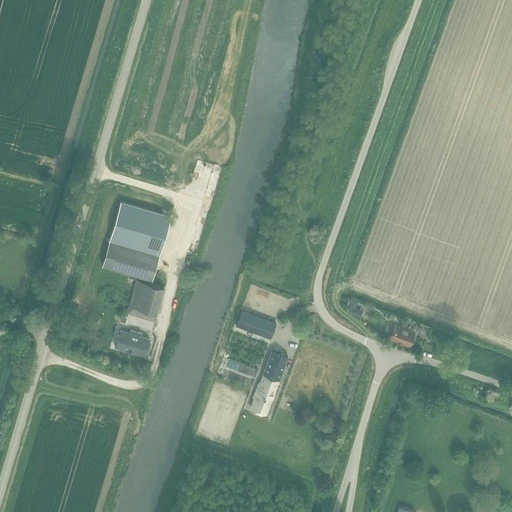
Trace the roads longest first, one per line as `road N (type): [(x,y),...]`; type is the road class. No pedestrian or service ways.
road 1 (unclassified): [(0,490),(145,0)]
road 2 (unclassified): [(388,346),(335,325),(317,297),(419,0)]
road 3 (unclassified): [(336,511),(388,346)]
road 4 (unclassified): [(511,389),(388,346)]
